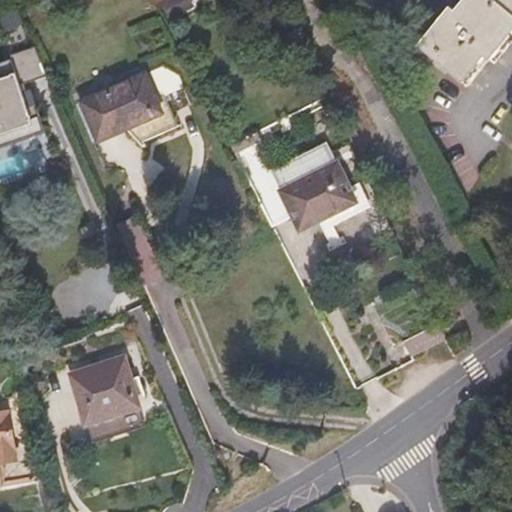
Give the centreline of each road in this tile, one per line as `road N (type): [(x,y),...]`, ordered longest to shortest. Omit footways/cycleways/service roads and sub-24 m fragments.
road 1 (track): [(295,0),(369,104),(490,355)]
road 2 (secondary): [(256,511),(396,426)]
road 3 (secondary): [(396,426),(511,340)]
